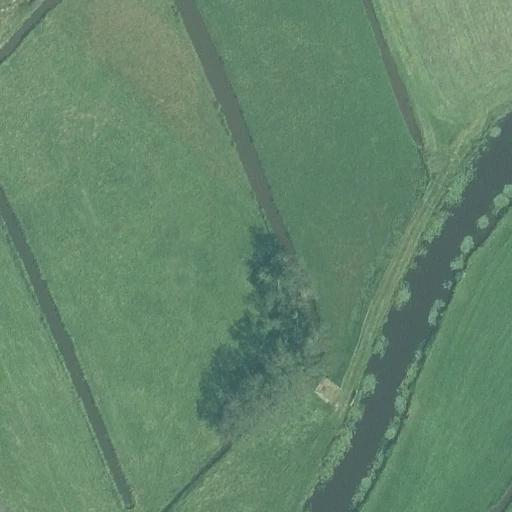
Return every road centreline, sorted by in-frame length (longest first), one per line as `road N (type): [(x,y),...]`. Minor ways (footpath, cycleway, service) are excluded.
road 1 (trunk): [(118,0),(511,407)]
road 2 (trunk): [(511,310),(196,0)]
